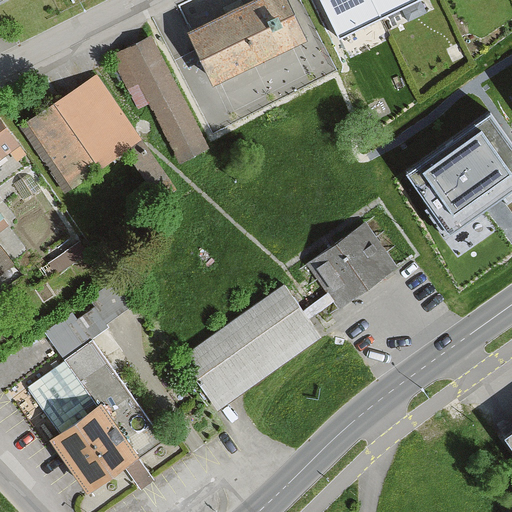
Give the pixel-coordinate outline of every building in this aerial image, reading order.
[(292,0),(238,0),(187,24),(212,77),(308,32),(292,0)] [(376,0),(325,0),(338,27),(380,7),(376,0)] [(151,28),(108,50),(139,110),(151,105),(179,159),(210,143),(151,28)] [(96,74),(22,123),(65,187),(138,138),(96,74)] [(511,141),(490,111),(406,171),(449,232),(511,187),(511,172),(511,171),(511,141)] [(0,114),(0,153),(19,140),(0,114)] [(398,267),(366,220),(307,260),(338,307),(398,267)] [(79,241),(55,257),(62,268),(86,251),(79,241)] [(0,273),(13,264),(0,245),(0,273)] [(93,304),(76,316),(91,336),(107,325),(105,322),(131,303),(113,277),(87,296),(93,304)] [(321,334),(284,281),(180,354),(216,406),(321,334)] [(71,310),(45,330),(64,356),(91,336),(76,316),(71,310)] [(96,399),(137,454),(163,435),(91,336),(64,356),(96,399)] [(96,399),(49,433),(89,488),(137,454),(96,399)]
